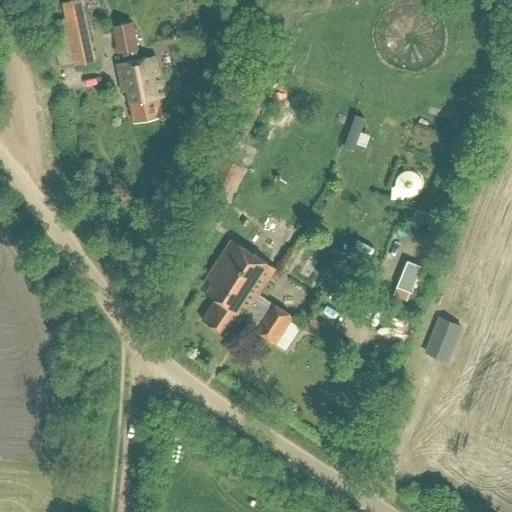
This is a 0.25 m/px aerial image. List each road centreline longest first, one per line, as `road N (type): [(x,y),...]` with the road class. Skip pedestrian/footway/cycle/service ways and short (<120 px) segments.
road 1 (unclassified): [(383,511),(171,376),(118,320),(0,155)]
road 2 (track): [(8,164),(22,130),(23,92),(0,0)]
road 3 (track): [(122,511),(146,352)]
